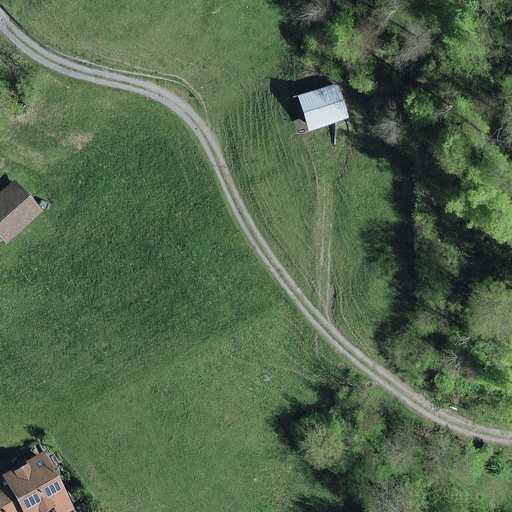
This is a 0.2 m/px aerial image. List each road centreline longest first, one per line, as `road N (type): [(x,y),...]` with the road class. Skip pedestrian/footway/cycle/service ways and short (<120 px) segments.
road 1 (track): [(511,436),(436,414),(310,312),(161,96),(132,80),(76,69),(1,26)]
road 2 (track): [(328,163),(323,324)]
